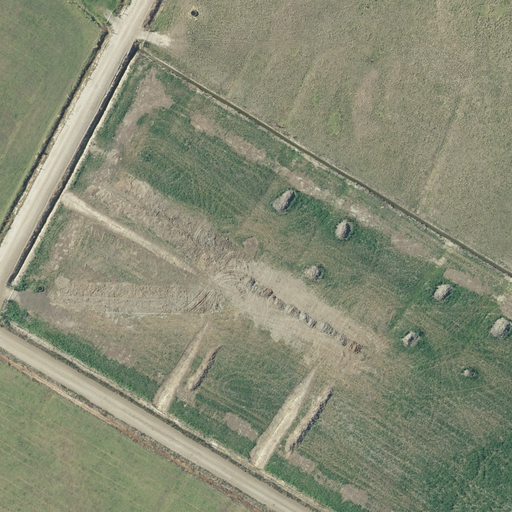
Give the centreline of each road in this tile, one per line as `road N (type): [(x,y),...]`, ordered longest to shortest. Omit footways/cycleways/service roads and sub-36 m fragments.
road 1 (track): [(0,336),(298,511)]
road 2 (track): [(143,0),(0,273)]
